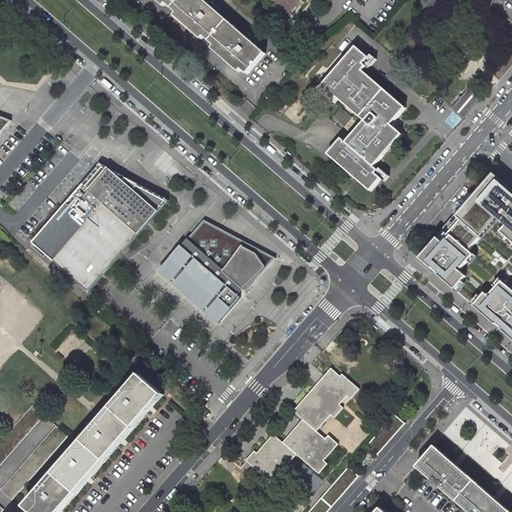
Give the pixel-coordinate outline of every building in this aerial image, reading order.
[(266,54),(204,0),(162,0),(248,74),(266,54)] [(356,175),(373,190),(378,185),(390,169),(393,172),(398,166),(388,158),(386,161),(382,158),(405,131),(400,127),(393,121),(409,102),(366,67),(369,63),(372,65),(379,57),(373,51),(370,56),(357,45),(347,56),(321,87),(336,100),(340,95),(366,117),(348,140),(344,136),(330,153),(356,175)] [(0,134),(12,121),(0,115),(0,134)] [(101,167),(126,180),(127,178),(101,164),(83,185),(85,186),(101,167)] [(89,289),(165,201),(137,186),(135,189),(126,180),(101,167),(85,186),(83,185),(33,243),(53,261),(55,259),(89,289)] [(511,189),(495,174),(421,259),(440,274),(439,275),(481,311),(482,310),(483,309),(486,311),(485,313),(511,336),(511,189)] [(121,255),(169,201),(139,184),(137,186),(165,201),(89,289),(55,259),(53,261),(89,292),(111,268),(121,255)] [(277,258),(205,220),(162,270),(174,280),(175,279),(177,281),(176,283),(206,309),(208,308),(221,319),(241,297),(238,295),(243,289),(247,292),(277,258)] [(221,322),(247,292),(243,289),(238,295),(241,297),(221,319),(208,308),(206,309),(221,322)] [(339,376),(330,369),(323,376),(317,383),(292,412),(301,420),(299,422),(287,436),(282,442),(273,435),(268,439),(267,441),(256,453),(253,451),(244,461),(262,476),(258,480),(252,476),(248,484),(273,497),(276,489),(269,485),(278,474),(282,477),(291,467),(287,464),(295,455),(318,474),(326,464),(323,461),(337,445),(327,436),(324,439),(316,431),(329,415),(333,419),(342,408),(338,405),(346,397),(350,400),(358,390),(341,374),(339,376)] [(152,405),(162,393),(140,374),(26,507),(32,511),(60,511),(66,505),(86,482),(94,472),(116,447),(124,437),(144,414),(152,405)] [(0,466),(44,414),(32,405),(0,443),(0,466)] [(377,456),(404,425),(392,414),(378,430),(365,446),(366,446),(377,456)] [(57,425),(2,490),(14,500),(70,435),(57,425)] [(454,462),(436,446),(418,467),(469,511),(511,511),(498,500),(493,496),(458,465),(454,462)] [(330,487),(308,511),(327,511),(359,476),(348,467),(330,487)]
